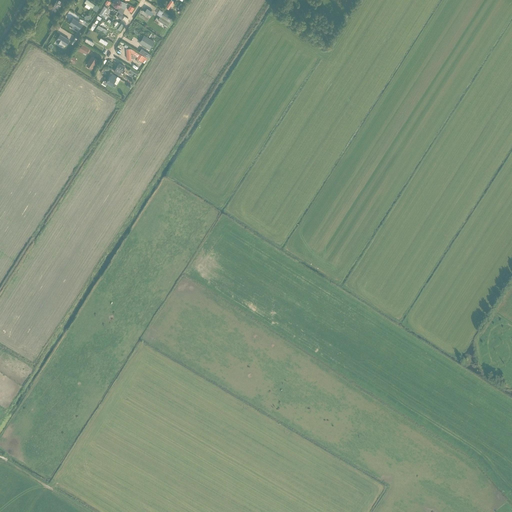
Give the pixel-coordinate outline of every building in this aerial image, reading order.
[(56,0),(55,2),(53,7),(58,9),(62,0),(56,0)] [(85,0),(85,2),(87,3),(85,6),(89,9),(91,6),(92,7),(95,4),(88,0),(85,0)] [(122,1),(120,0),(114,0),(113,2),(113,5),(115,8),(119,8),(120,7),(125,9),(126,5),(122,3),(122,1)] [(174,1),(172,0),(170,0),(166,6),(169,9),(174,1)] [(104,5),(99,13),(107,18),(109,15),(104,12),(108,7),(104,5)] [(161,16),(158,20),(167,26),(170,22),(161,16)] [(100,22),(96,28),(105,33),(107,30),(109,31),(111,28),(100,22)] [(99,45),(102,39),(92,34),(89,39),(99,45)] [(145,37),(141,43),(147,46),(148,44),(151,45),(154,41),(151,40),(145,37)] [(81,46),(79,50),(86,54),(88,50),(81,46)] [(135,54),(126,48),(121,56),(126,58),(126,57),(132,60),(135,54)] [(147,58),(139,53),(136,58),(144,63),(147,58)] [(93,67),(97,59),(91,56),(87,64),(93,67)] [(125,66),(119,62),(113,72),(119,75),(125,66)] [(117,76),(112,73),(111,75),(110,75),(105,82),(112,86),(116,79),(116,78),(117,76)]
